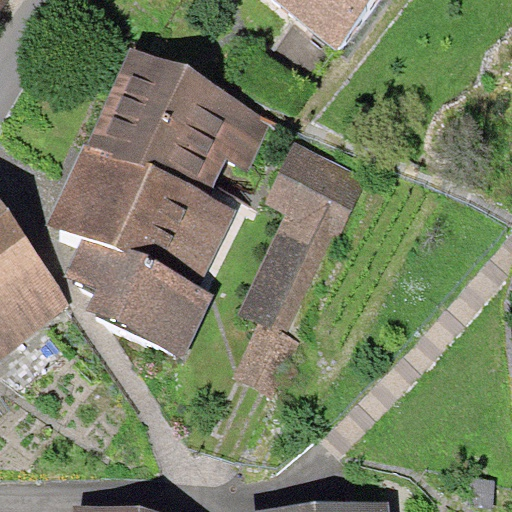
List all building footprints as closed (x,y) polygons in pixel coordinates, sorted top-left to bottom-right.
[(0,0),(0,16),(10,0),(0,0)] [(277,0),(336,47),(372,0),(277,0)] [(275,117),(132,50),(87,144),(85,143),(48,222),(84,239),(67,275),(96,289),(86,310),(185,357),(215,294),(200,288),(238,208),(210,195),(228,159),(251,170),(275,117)] [(370,178),(297,141),(266,202),(288,213),(238,312),(260,324),(232,378),(271,398),(299,343),(288,338),(370,178)] [(0,359),(74,305),(0,205),(0,359)] [(390,511),(389,499),(240,511),(390,511)]
